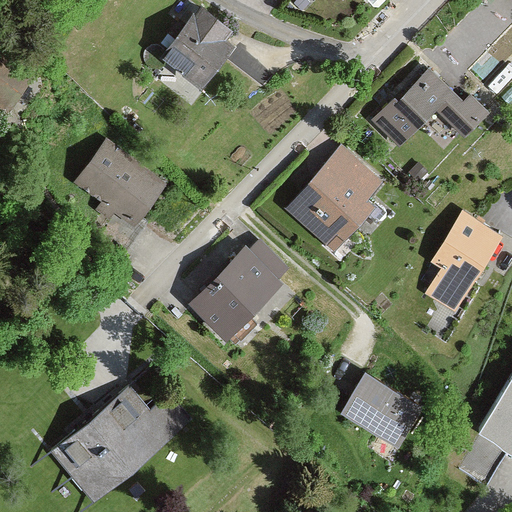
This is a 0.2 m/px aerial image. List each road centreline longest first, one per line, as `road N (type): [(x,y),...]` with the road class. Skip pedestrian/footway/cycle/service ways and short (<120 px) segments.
road 1 (residential): [(369,47),(58,406)]
road 2 (residential): [(369,47),(270,27),(217,0)]
